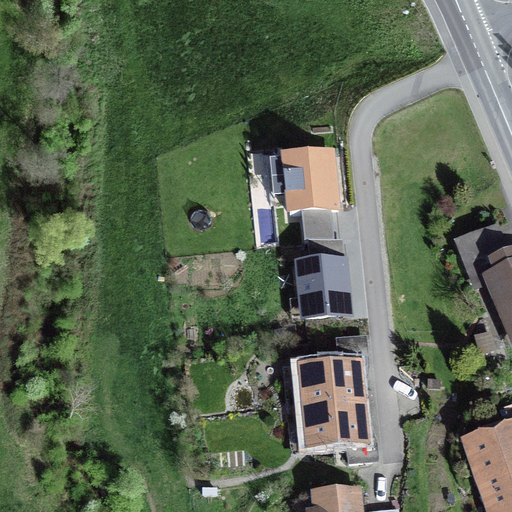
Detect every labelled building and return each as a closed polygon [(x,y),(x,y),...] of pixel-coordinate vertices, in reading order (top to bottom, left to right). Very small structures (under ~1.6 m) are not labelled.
[(337,211),(332,153),(283,158),(289,216),(337,211)] [(511,329),(511,256),(507,259),(494,229),(459,244),(477,288),(492,282),(511,329)] [(350,318),(345,262),(297,267),(302,322),(350,318)] [(303,368),(307,412),(368,407),(365,364),(303,368)] [(372,454),(368,407),(307,412),(311,459),(372,454)] [(511,511),(511,425),(464,442),(487,511),(511,511)] [(363,511),(362,495),(315,500),(315,511),(363,511)]
